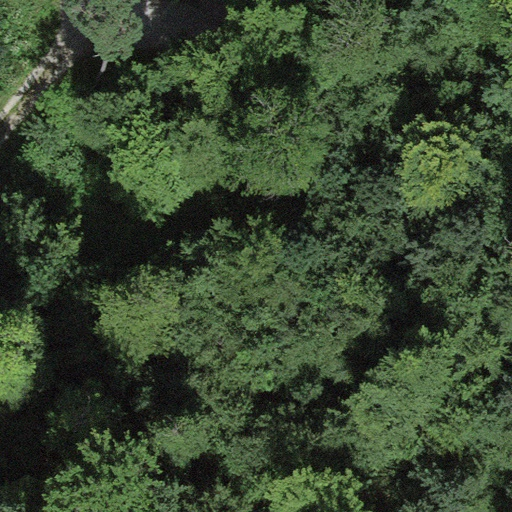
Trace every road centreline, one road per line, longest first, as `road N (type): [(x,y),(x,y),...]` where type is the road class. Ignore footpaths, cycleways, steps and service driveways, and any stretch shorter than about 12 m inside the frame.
road 1 (track): [(102,13),(0,136)]
road 2 (track): [(243,0),(173,32),(102,13)]
